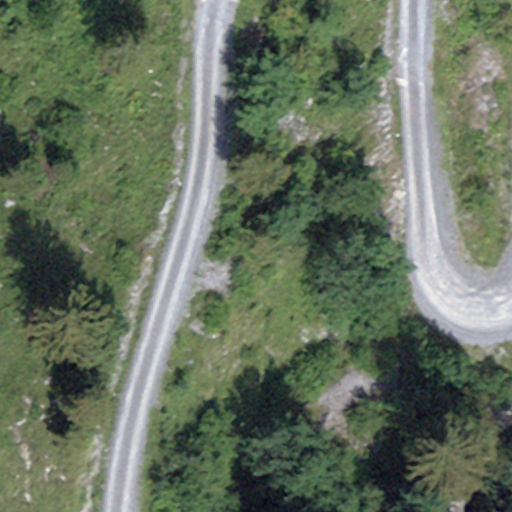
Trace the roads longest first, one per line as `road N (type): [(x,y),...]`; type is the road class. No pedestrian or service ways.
road 1 (track): [(217,0),(204,153),(124,447),(117,511)]
road 2 (track): [(511,306),(480,307),(452,290),(434,250),(414,0)]
